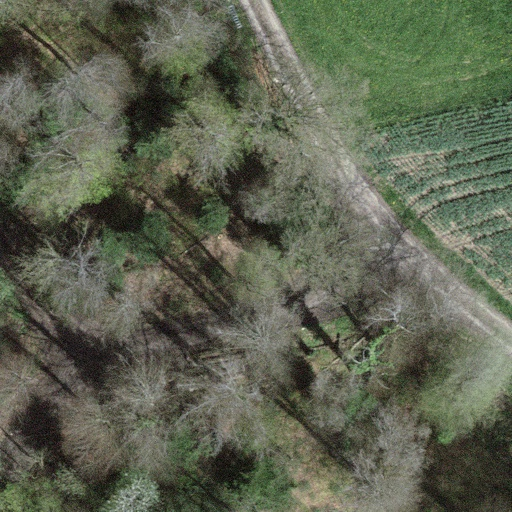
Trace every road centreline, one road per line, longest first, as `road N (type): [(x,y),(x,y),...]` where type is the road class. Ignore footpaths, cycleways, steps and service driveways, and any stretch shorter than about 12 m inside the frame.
road 1 (track): [(0,469),(73,362),(401,256)]
road 2 (track): [(511,341),(401,256),(254,0)]
road 3 (track): [(0,217),(73,362)]
